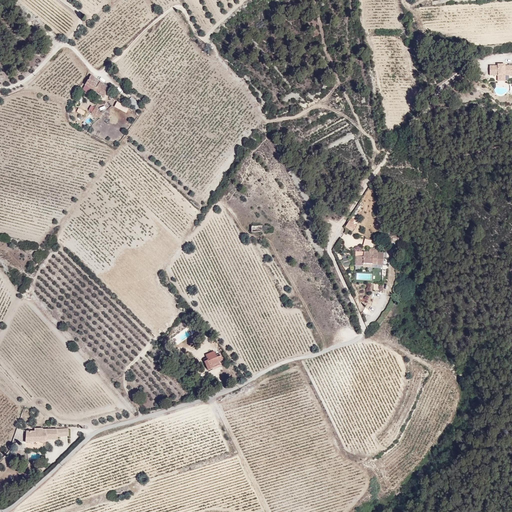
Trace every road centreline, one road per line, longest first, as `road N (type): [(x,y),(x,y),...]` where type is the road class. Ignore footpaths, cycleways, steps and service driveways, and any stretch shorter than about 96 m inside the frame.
road 1 (unclassified): [(4,511),(106,428),(215,396),(361,335),(331,244),(410,123),(445,84),(482,62)]
road 2 (track): [(0,90),(25,80),(80,26),(78,12),(62,0)]
